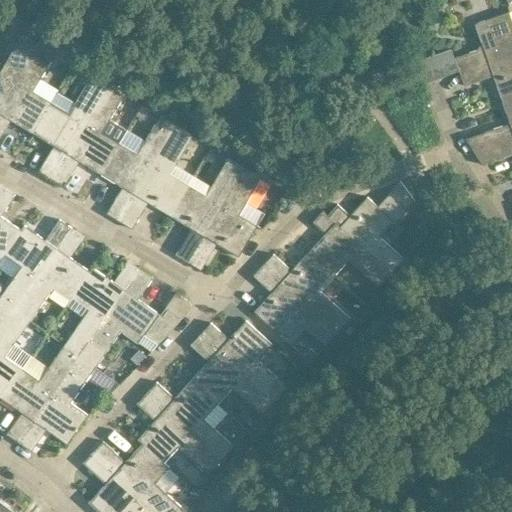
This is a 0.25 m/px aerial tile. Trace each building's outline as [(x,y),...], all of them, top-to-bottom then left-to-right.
[(29,8),(26,14),(35,20),(27,32),(36,38),(48,19),(29,8)] [(455,57),(459,71),(511,52),(511,18),(509,11),(475,23),(484,47),(455,57)] [(0,108),(39,43),(23,33),(0,70),(0,108)] [(0,137),(11,120),(32,132),(51,102),(33,91),(56,53),(39,43),(0,108),(0,137)] [(493,75),(502,99),(511,95),(511,52),(459,71),(464,85),(493,75)] [(38,171),(51,179),(108,84),(91,74),(68,112),(51,102),(32,132),(54,145),(38,171)] [(108,84),(51,179),(64,187),(79,161),(101,174),(119,143),(127,129),(109,119),(124,94),(108,84)] [(465,138),(474,151),(511,137),(511,95),(502,99),(510,122),(465,138)] [(144,107),(139,115),(144,118),(149,117),(152,112),(144,107)] [(106,212),(120,220),(177,125),(160,115),(137,153),(119,143),(101,174),(122,187),(106,212)] [(148,202),(170,215),(188,183),(170,173),(193,135),(177,125),(120,220),(132,228),(148,202)] [(511,153),(511,137),(474,151),(483,164),(511,153)] [(212,147),(205,158),(212,162),(219,151),(212,147)] [(175,254),(188,261),(245,167),(228,157),(206,194),(188,183),(170,215),(191,227),(175,254)] [(245,167),(188,261),(201,269),(217,243),(239,256),(264,213),(246,202),(261,177),(245,167)] [(337,204),(327,214),(391,272),(404,258),(379,235),(393,220),(395,222),(411,204),(415,200),(400,181),(378,206),(367,196),(350,215),(337,204)] [(3,186),(0,190),(0,257),(1,259),(25,225),(24,224),(21,229),(1,215),(15,195),(3,186)] [(281,189),(277,193),(278,201),(284,204),(290,195),(281,189)] [(415,200),(411,204),(420,212),(422,209),(415,200)] [(325,233),(308,251),(334,275),(348,260),(378,287),(391,272),(327,214),(323,210),(312,222),(325,233)] [(0,296),(0,299),(14,309),(72,227),(59,219),(45,239),(25,225),(1,259),(2,259),(5,254),(21,266),(0,296)] [(72,227),(14,309),(30,320),(53,288),(70,300),(93,267),(92,266),(89,270),(70,256),(84,236),(72,227)] [(273,253),(263,264),(337,332),(350,317),(320,290),(334,275),(308,251),(291,269),(273,253)] [(64,344),(80,355),(141,268),(128,260),(113,281),(93,267),(70,300),(72,297),(88,309),(64,344)] [(337,332),(263,264),(253,275),(271,292),(254,311),(280,334),(294,319),(324,346),(337,332)] [(141,268),(80,355),(96,366),(121,330),(138,342),(139,341),(152,350),(161,340),(181,318),(190,308),(189,301),(178,293),(176,292),(161,314),(138,298),(153,277),(141,268)] [(0,329),(14,309),(0,299),(0,329)] [(0,396),(1,397),(22,368),(31,355),(14,343),(30,320),(14,309),(0,329),(0,396)] [(211,322),(201,333),(275,400),(287,386),(257,359),(272,343),(246,319),(228,338),(211,322)] [(208,361),(192,379),(218,402),(231,388),(241,396),(261,415),(275,400),(201,333),(190,344),(208,361)] [(7,433),(19,442),(80,355),(64,344),(39,380),(22,368),(1,397),(22,412),(7,433)] [(311,348),(303,356),(310,362),(317,354),(311,348)] [(139,349),(130,358),(137,365),(146,355),(139,349)] [(80,355),(19,442),(31,450),(46,429),(67,443),(88,414),(70,402),(96,366),(80,355)] [(292,364),(288,369),(288,374),(289,374),(293,378),(299,371),(292,364)] [(157,381),(147,392),(221,459),(233,446),(213,427),(203,418),(218,402),(192,379),(175,397),(157,381)] [(218,402),(227,411),(241,396),(231,388),(218,402)] [(155,420),(138,438),(164,462),(177,447),(207,474),(221,459),(147,392),(137,403),(155,420)] [(227,411),(218,402),(203,418),(213,427),(227,411)] [(103,440),(93,451),(159,511),(187,511),(188,511),(181,506),(166,492),(180,476),(164,462),(138,438),(137,438),(142,443),(125,461),(103,440)] [(159,511),(93,451),(83,463),(105,483),(88,502),(99,511),(127,511),(129,511),(130,511),(159,511)] [(194,491),(181,506),(188,511),(201,497),(194,491)] [(0,511),(17,511),(2,500),(0,503),(0,511)]
